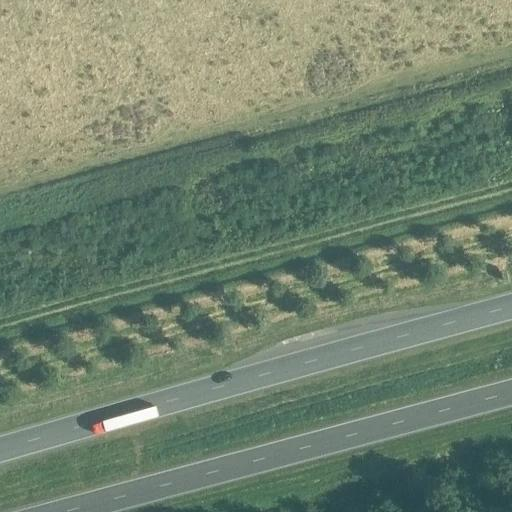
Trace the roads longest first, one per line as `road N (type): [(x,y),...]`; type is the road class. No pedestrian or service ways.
road 1 (trunk): [(511,311),(0,454)]
road 2 (trunk): [(72,511),(511,394)]
